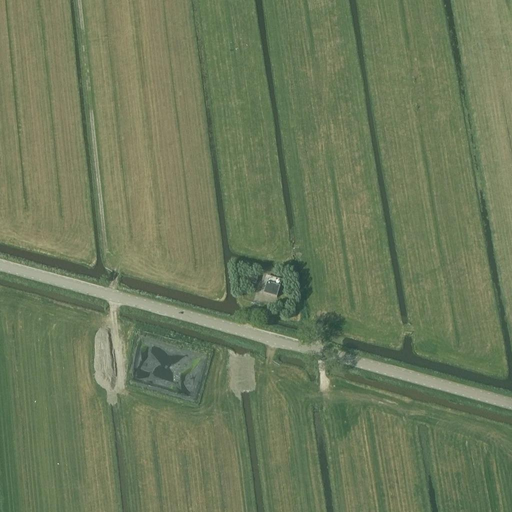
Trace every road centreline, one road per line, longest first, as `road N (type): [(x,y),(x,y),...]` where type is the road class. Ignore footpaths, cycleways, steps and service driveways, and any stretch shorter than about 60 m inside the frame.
road 1 (unclassified): [(511,404),(0,266)]
road 2 (track): [(109,294),(116,266),(106,252),(79,0)]
